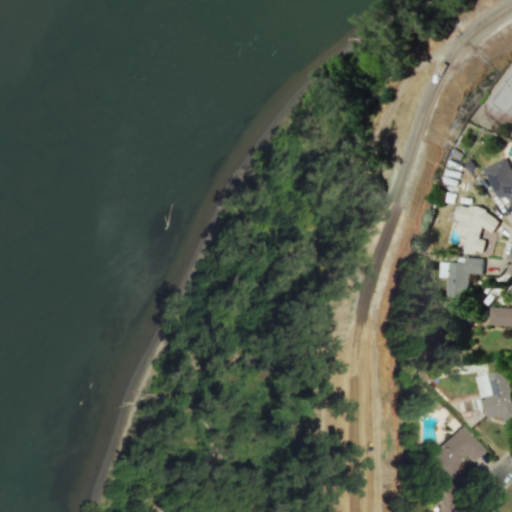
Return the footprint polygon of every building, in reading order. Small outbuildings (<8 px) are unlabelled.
[(511,168),(510,169),(507,159),(502,159),(483,167),(495,197),(509,198),(509,209),(511,209),(511,168)] [(490,256),(499,213),(459,205),(453,234),(461,235),(458,249),(490,256)] [(469,273),(483,274),(483,258),(457,257),(456,263),(439,262),(438,277),(447,278),(446,297),(468,298),(469,273)] [(511,306),(489,306),(488,325),(511,325),(511,306)] [(476,377),(487,418),(502,414),(504,422),(511,420),(511,392),(506,369),(476,377)] [(470,462),(482,451),(459,426),(439,445),(436,456),(430,454),(425,471),(452,478),(457,460),(463,454),(470,462)] [(439,511),(450,511),(456,483),(426,478),(421,505),(440,508),(439,511)]
